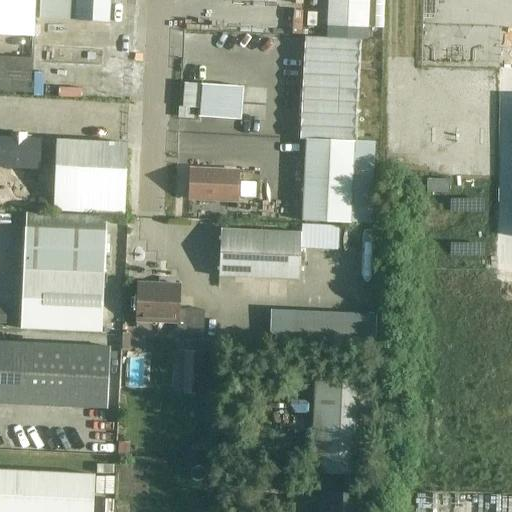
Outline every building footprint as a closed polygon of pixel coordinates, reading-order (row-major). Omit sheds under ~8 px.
[(0,0),(0,39),(35,41),(36,0),(0,0)] [(40,0),(39,20),(109,23),(109,0),(40,0)] [(327,0),(327,10),(325,39),(366,41),(367,0),(327,0)] [(359,41),(305,39),(300,140),(305,140),(301,221),(351,224),(359,41)] [(221,88),(183,85),(181,108),(179,107),(178,118),(193,120),(194,108),(199,109),(198,117),(218,119),(221,88)] [(26,135),(10,134),(10,138),(0,137),(0,168),(39,170),(39,166),(56,166),(54,212),(124,215),(127,144),(57,141),(57,144),(40,144),(40,140),(26,139),(26,135)] [(239,172),(191,169),(189,200),(237,202),(239,172)] [(430,181),(430,195),(448,196),(448,182),(430,181)] [(106,232),(25,228),(23,269),(104,273),(106,232)] [(301,233),(221,229),(219,277),(299,281),(301,233)] [(104,273),(23,270),(20,331),(102,334),(104,273)] [(5,299),(12,298),(10,271),(3,272),(5,299)] [(180,286),(138,284),(136,322),(177,323),(176,334),(203,336),(204,310),(179,309),(180,286)] [(110,348),(0,342),(0,404),(107,409),(110,348)] [(188,350),(188,369),(207,369),(207,350),(188,350)] [(206,371),(185,371),(185,393),(206,393),(206,371)] [(369,375),(315,373),(311,474),(365,476),(369,375)] [(92,511),(95,475),(0,470),(0,511),(92,511)] [(360,511),(361,498),(322,496),(321,511),(360,511)]
